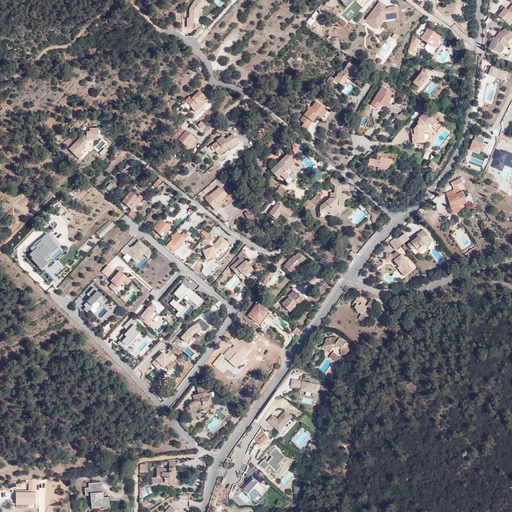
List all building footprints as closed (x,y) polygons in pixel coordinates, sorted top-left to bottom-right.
[(205,0),(189,0),(190,17),(186,17),(186,27),(193,27),(193,22),(200,22),(200,6),(205,6),(205,0)] [(398,18),(397,7),(388,8),(387,8),(386,9),(386,6),(380,1),(367,19),(371,22),(372,20),(377,24),(380,21),(383,20),(398,18)] [(511,12),(508,9),(503,5),(500,8),(503,10),(499,15),(506,22),(510,17),(511,15),(511,12)] [(315,11),(306,21),(310,25),(320,14),(315,11)] [(377,24),(372,20),(371,22),(367,19),(366,20),(377,29),(383,22),(383,20),(380,21),(377,24)] [(428,29),(422,37),(421,39),(434,48),(441,37),(428,29)] [(506,41),(511,36),(511,33),(510,30),(508,32),(506,29),(498,34),(501,37),(499,39),(495,37),(494,37),(489,48),(497,52),(501,43),(504,45),(505,46),(506,47),(507,47),(508,46),(508,45),(508,43),(508,42),(506,41)] [(422,37),(415,33),(413,36),(420,41),(421,39),(422,37)] [(420,41),(413,36),(408,52),(411,54),(420,41)] [(353,71),(356,67),(349,62),(343,71),(342,70),(340,73),(339,72),(336,76),(334,79),(333,80),(337,82),(342,85),(345,82),(343,81),(346,77),(348,78),(349,79),(354,72),(353,71)] [(486,72),(505,80),(509,72),(490,64),(486,72)] [(426,73),(427,74),(428,70),(422,68),(421,72),(412,82),(419,87),(427,77),(426,76),(425,75),(426,73)] [(376,82),(380,76),(373,73),(369,78),(376,82)] [(333,80),(334,79),(330,76),(326,83),(330,85),(331,83),(335,85),(337,82),(333,80)] [(392,93),(382,86),(373,100),(377,103),(378,102),(387,108),(393,99),(390,97),(392,93)] [(190,106),(194,111),(199,106),(197,104),(200,102),(202,104),(207,99),(200,91),(191,98),(189,96),(185,100),(181,103),(185,107),(188,104),(190,106)] [(319,117),(326,109),(316,101),(312,107),(310,110),(308,109),(305,112),(304,115),(312,121),(317,115),(319,117)] [(199,106),(194,111),(195,112),(203,105),(202,104),(200,102),(197,104),(199,106)] [(328,110),(326,109),(319,117),(321,119),(328,110)] [(401,121),(406,116),(401,111),(396,117),(401,121)] [(432,125),(436,120),(438,118),(438,116),(437,115),(433,114),(431,116),(426,112),(417,122),(419,124),(415,128),(414,129),(415,133),(412,134),(413,143),(418,143),(418,140),(420,140),(424,140),(424,135),(423,133),(428,127),(430,124),(432,125)] [(311,123),(312,121),(304,115),(300,120),(303,122),(305,119),(311,123)] [(201,121),(197,125),(203,130),(206,128),(203,125),(204,124),(201,121)] [(86,130),(87,138),(98,138),(98,127),(89,127),(89,130),(86,130)] [(182,132),(179,130),(179,129),(172,136),(176,139),(182,132)] [(186,130),(178,139),(189,149),(193,144),(190,142),(194,138),(186,130)] [(229,146),(231,149),(239,143),(232,134),(225,139),(223,141),(221,137),(216,140),(217,141),(211,145),(217,154),(229,146)] [(76,142),(85,152),(88,150),(85,147),(87,144),(81,137),(76,142)] [(470,148),(488,154),(492,143),(474,137),(470,148)] [(102,140),(95,147),(98,150),(105,143),(102,140)] [(79,158),(85,152),(76,142),(69,149),(79,158)] [(220,156),(231,149),(229,146),(217,154),(218,155),(219,154),(220,156)] [(104,147),(98,152),(102,156),(108,150),(104,147)] [(511,153),(498,149),(492,168),(503,171),(505,165),(511,167),(511,153)] [(383,158),(384,153),(378,152),(376,160),(379,160),(380,157),(383,158)] [(391,155),(384,153),(383,158),(380,157),(379,160),(376,160),(374,159),(372,166),(378,167),(378,171),(384,172),(386,170),(391,164),(394,165),(396,160),(391,159),(391,155)] [(288,159),(289,158),(286,155),(271,170),(278,177),(281,174),(286,180),(290,176),(293,179),(293,180),(297,176),(292,171),(289,167),(292,164),(289,161),(288,159)] [(427,165),(435,170),(438,164),(431,160),(427,165)] [(331,195),(337,196),(337,194),(341,194),(341,185),(339,184),(340,182),(334,177),(329,181),(335,186),(334,193),(331,193),(331,195)] [(162,181),(159,178),(153,185),(156,188),(162,181)] [(455,185),(454,181),(451,182),(454,189),(446,192),(452,208),(467,202),(463,191),(460,192),(457,185),(455,185)] [(275,192),(281,197),(286,190),(280,185),(275,192)] [(220,187),(205,199),(215,210),(222,204),(221,202),(228,197),(220,187)] [(121,201),(132,210),(141,200),(137,196),(130,191),(121,201)] [(302,204),(308,212),(315,207),(314,205),(321,199),(320,197),(324,194),(322,191),(310,201),(308,198),(302,204)] [(337,194),(337,196),(337,199),(330,198),(320,207),(320,217),(324,217),(326,216),(335,216),(335,215),(338,212),(340,212),(340,215),(342,215),(342,213),(345,210),(346,200),(348,200),(348,194),(341,194),(337,194)] [(278,212),(280,213),(286,219),(292,212),(279,201),(268,213),(274,217),(278,212)] [(64,202),(60,205),(66,213),(70,211),(64,202)] [(161,219),(153,228),(160,234),(163,231),(166,233),(171,227),(170,227),(171,226),(170,225),(168,223),(167,224),(161,219)] [(109,220),(96,233),(101,238),(114,225),(109,220)] [(424,229),(421,231),(426,238),(429,235),(424,229)] [(202,243),(212,232),(211,231),(201,243),(202,243)] [(426,238),(421,231),(417,234),(418,236),(415,238),(408,244),(412,250),(416,247),(417,249),(425,243),(424,242),(428,240),(426,238)] [(185,239),(188,235),(184,232),(181,235),(178,232),(173,237),(174,238),(171,241),(180,248),(184,243),(182,242),(185,239)] [(216,235),(212,232),(202,243),(203,247),(208,245),(209,244),(211,242),(216,235)] [(35,245),(34,244),(30,248),(32,251),(29,254),(37,263),(43,258),(41,256),(45,252),(46,253),(55,245),(47,235),(40,241),(35,245)] [(221,237),(215,245),(213,247),(203,251),(206,257),(209,255),(211,259),(217,256),(216,254),(220,249),(222,251),(229,243),(221,237)] [(395,237),(389,242),(395,250),(401,245),(395,237)] [(127,244),(120,251),(124,255),(126,252),(134,259),(138,255),(139,256),(149,247),(138,240),(131,248),(127,244)] [(180,248),(171,241),(171,242),(167,246),(174,252),(177,248),(179,249),(180,248)] [(41,256),(43,258),(56,246),(55,245),(46,253),(45,252),(41,256)] [(240,259),(246,254),(243,250),(238,256),(240,259)] [(291,273),(296,268),(296,267),(300,262),(304,265),(308,260),(298,251),(294,256),(294,255),(290,259),(283,266),(291,273)] [(412,269),(403,257),(401,255),(398,251),(394,254),(387,254),(387,259),(394,260),(400,267),(402,265),(406,269),(402,272),(405,276),(412,269)] [(249,258),(246,254),(240,259),(231,267),(237,274),(240,271),(243,275),(244,274),(248,271),(250,272),(253,270),(249,265),(248,266),(247,265),(248,263),(246,261),(249,258)] [(107,264),(101,271),(107,277),(113,271),(107,264)] [(57,275),(53,271),(51,268),(48,271),(47,272),(47,274),(48,275),(52,279),(53,280),(54,279),(55,279),(58,276),(57,275)] [(112,282),(109,286),(114,291),(123,282),(127,284),(131,280),(119,270),(110,280),(112,282)] [(272,275),(268,272),(260,281),(265,285),(272,275)] [(202,299),(181,283),(173,293),(179,298),(177,301),(173,298),(169,303),(178,311),(175,314),(178,316),(185,308),(179,303),(183,297),(196,307),(202,299)] [(93,287),(87,294),(90,297),(86,300),(87,301),(83,305),(85,306),(83,308),(86,312),(93,305),(96,308),(100,304),(102,305),(107,299),(93,287)] [(303,299),(297,293),(294,290),(288,296),(289,297),(282,304),(289,311),(294,307),(293,306),(297,302),(298,304),(303,299)] [(359,318),(362,320),(363,318),(365,316),(368,310),(366,309),(367,306),(364,304),(362,303),(363,302),(357,298),(353,304),(356,306),(356,308),(358,309),(357,311),(362,314),(359,318)] [(374,303),(373,303),(370,301),(367,306),(370,308),(371,309),(373,310),(376,305),(374,303)] [(148,307),(154,312),(157,308),(151,303),(148,307)] [(262,318),(264,320),(269,313),(257,303),(248,315),(258,323),(262,318)] [(157,314),(154,312),(148,307),(139,318),(145,323),(150,317),(151,318),(153,319),(157,314)] [(168,321),(174,315),(167,309),(162,315),(168,321)] [(274,322),(284,329),(288,324),(278,316),(274,322)] [(132,317),(123,326),(127,329),(119,337),(120,340),(118,343),(125,349),(135,338),(137,339),(141,334),(138,332),(139,332),(135,329),(137,327),(134,324),(137,320),(132,317)] [(188,327),(180,336),(186,342),(195,332),(202,327),(198,322),(188,327)] [(293,332),(299,336),(302,332),(296,328),(295,329),(293,332)] [(235,347),(239,342),(233,335),(228,341),(234,346),(235,347)] [(342,354),(344,354),(348,345),(345,344),(346,343),(340,338),(337,339),(336,337),(327,338),(326,340),(326,342),(323,346),(330,350),(332,347),(336,347),(338,345),(342,348),(341,349),(342,354)] [(248,350),(239,342),(235,347),(234,346),(231,349),(230,348),(223,356),(227,359),(231,364),(239,355),(241,358),(248,350)] [(330,357),(338,362),(341,358),(333,353),(330,357)] [(242,359),(241,358),(239,355),(231,364),(235,367),(242,359)] [(292,379),(291,385),(301,388),(301,390),(316,393),(317,384),(292,379)] [(205,386),(198,388),(200,394),(199,394),(197,395),(198,398),(194,399),(195,401),(189,405),(189,406),(186,408),(187,410),(186,411),(189,415),(193,413),(194,413),(193,411),(198,408),(203,407),(204,409),(210,408),(209,405),(212,404),(210,398),(212,398),(211,393),(207,394),(205,386)] [(273,414),(268,420),(279,431),(293,416),(286,410),(278,419),(273,414)] [(256,439),(262,445),(269,438),(263,432),(256,439)] [(269,439),(262,445),(265,448),(272,442),(269,439)] [(264,459),(259,464),(265,469),(269,464),(277,470),(282,465),(279,463),(286,456),(276,447),(270,454),(274,457),(268,462),(264,459)] [(151,483),(165,483),(169,483),(169,485),(175,485),(176,477),(175,477),(174,477),(174,469),(175,469),(175,466),(169,466),(169,467),(169,472),(167,472),(167,468),(157,468),(157,477),(152,477),(151,483)] [(71,480),(73,485),(84,482),(82,476),(71,480)] [(244,488),(250,493),(255,488),(263,494),(268,489),(254,477),(244,488)] [(100,504),(100,506),(109,506),(108,497),(103,497),(103,492),(102,492),(96,492),(96,489),(102,488),(101,482),(88,483),(89,487),(84,488),(85,495),(90,495),(91,504),(100,504)] [(12,488),(16,506),(27,503),(23,483),(21,484),(22,486),(12,488)] [(140,490),(143,497),(153,492),(149,485),(140,490)] [(281,495),(284,500),(292,496),(289,491),(281,495)]
